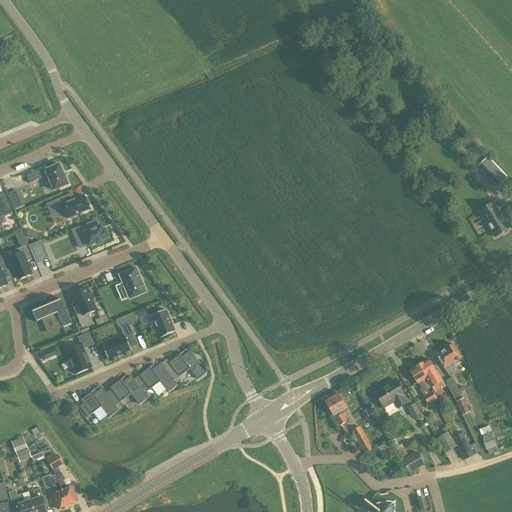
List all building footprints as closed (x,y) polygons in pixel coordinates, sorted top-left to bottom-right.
[(318,38),(323,43),(329,38),(325,33),(318,38)] [(478,166),(498,188),(507,179),(487,157),(478,166)] [(30,183),(48,176),(54,191),(69,185),(60,164),(46,170),(45,168),(27,176),(30,183)] [(0,213),(4,212),(6,216),(13,213),(6,198),(2,200),(0,195),(0,213)] [(84,195),(65,203),(63,198),(52,202),(58,216),(65,213),(67,219),(69,218),(69,219),(77,216),(76,215),(89,209),(88,206),(90,205),(86,198),(85,198),(84,195)] [(479,212),(494,238),(509,229),(493,203),(479,212)] [(90,246),(97,243),(98,245),(103,243),(103,241),(109,238),(106,230),(104,231),(102,226),(99,227),(97,222),(77,230),(81,240),(86,238),(90,246)] [(42,240),(45,233),(34,228),(31,235),(42,240)] [(22,246),(30,244),(26,229),(19,231),(22,246)] [(32,275),(27,262),(32,260),(26,245),(15,250),(17,255),(10,258),(19,280),(32,275)] [(37,247),(30,249),(36,263),(43,261),(37,247)] [(136,268),(119,275),(129,299),(146,292),(136,268)] [(82,328),(93,323),(89,314),(96,311),(87,288),(74,294),(78,304),(73,307),(82,328)] [(61,297),(31,309),(37,322),(44,319),(44,321),(51,318),(56,330),(63,327),(63,329),(73,325),(61,297)] [(140,319),(150,314),(146,307),(137,312),(140,319)] [(160,338),(175,332),(166,310),(151,316),(160,338)] [(98,318),(99,324),(111,322),(110,316),(98,318)] [(108,361),(131,351),(126,341),(135,337),(129,323),(121,327),(125,337),(102,346),(108,361)] [(67,352),(76,374),(92,367),(90,363),(91,362),(87,353),(86,354),(84,349),(94,345),(89,333),(78,338),(82,345),(67,352)] [(436,355),(449,377),(456,372),(451,364),(461,358),(453,345),(452,346),(450,345),(447,346),(447,349),(436,355)] [(198,380),(207,373),(190,352),(182,358),(180,356),(170,364),(180,377),(190,369),(198,380)] [(441,381),(428,359),(418,366),(426,379),(427,378),(432,387),(441,381)] [(169,393),(178,385),(161,364),(152,371),(150,368),(140,376),(151,390),(161,382),(169,393)] [(419,390),(423,397),(430,393),(428,389),(432,387),(427,378),(426,379),(418,366),(409,371),(417,384),(419,383),(422,388),(419,390)] [(140,405),(149,398),(132,377),(124,383),(122,381),(111,389),(121,402),(131,394),(140,405)] [(462,395),(452,377),(445,381),(455,399),(462,395)] [(374,399),(375,401),(376,403),(378,403),(380,403),(383,408),(393,402),(397,409),(407,403),(403,396),(404,396),(394,379),(387,384),(388,386),(375,393),(376,396),(375,397),(374,399)] [(82,409),(88,417),(101,407),(110,417),(119,410),(102,389),(94,396),(92,393),(81,401),(85,406),(82,409)] [(434,400),(430,393),(423,397),(428,404),(434,400)] [(344,413),(348,411),(338,394),(325,402),(339,426),(346,422),(344,418),(346,417),(344,413)] [(469,412),(463,398),(456,402),(461,415),(469,412)] [(415,403),(407,408),(413,418),(420,413),(415,403)] [(487,450),(489,455),(498,451),(489,426),(479,430),(481,435),(483,435),(483,444),(486,450),(487,450)] [(36,427),(31,431),(35,436),(40,432),(36,427)] [(352,432),(362,448),(369,443),(360,427),(352,432)] [(456,447),(448,432),(436,439),(445,453),(456,447)] [(462,433),(453,437),(464,460),(469,458),(473,456),(469,447),(462,433)] [(18,439),(11,442),(20,462),(31,457),(22,435),(17,437),(18,439)] [(382,456),(386,462),(392,458),(389,454),(394,451),(389,442),(377,449),(381,456),(382,456)] [(393,449),(400,459),(408,454),(401,444),(393,449)] [(417,453),(402,461),(409,473),(424,465),(417,453)] [(47,461),(53,470),(63,464),(57,455),(47,461)] [(72,506),(72,504),(78,502),(72,488),(67,489),(61,473),(56,475),(69,507),(72,506)] [(69,507),(56,475),(52,477),(51,475),(42,478),(46,489),(54,486),(57,493),(53,495),(58,509),(63,507),(65,509),(69,507)] [(0,483),(0,497),(2,505),(10,504),(3,483),(0,483)] [(36,500),(31,501),(34,511),(47,511),(43,497),(43,498),(40,489),(33,491),(36,500)] [(380,491),(374,492),(365,506),(365,509),(367,508),(367,511),(406,511),(404,501),(406,501),(405,499),(391,489),(386,490),(388,501),(388,502),(382,503),(382,502),(380,491)] [(20,511),(34,511),(31,501),(28,492),(17,496),(15,491),(9,493),(14,511),(18,511),(21,511),(20,511)] [(427,509),(424,497),(418,499),(421,511),(427,509)]
